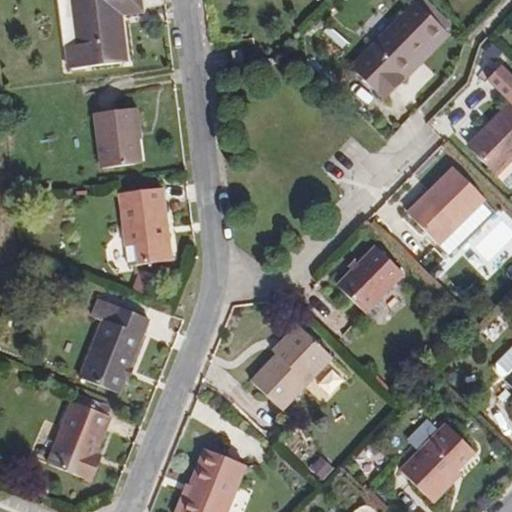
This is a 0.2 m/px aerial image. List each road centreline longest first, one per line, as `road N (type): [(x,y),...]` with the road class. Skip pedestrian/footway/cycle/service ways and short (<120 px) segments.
road 1 (residential): [(181,0),(219,278),(124,511)]
road 2 (unknown): [(500,41),(213,234)]
